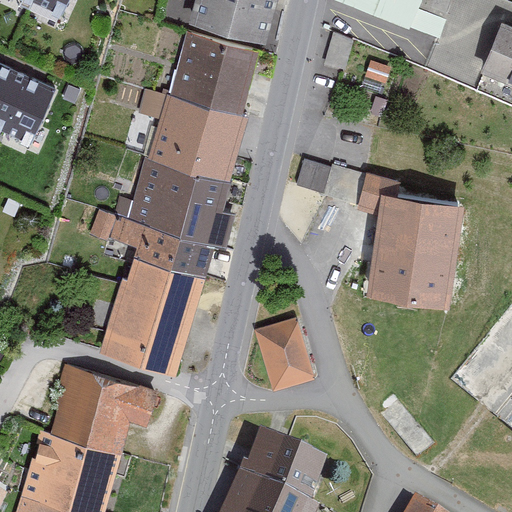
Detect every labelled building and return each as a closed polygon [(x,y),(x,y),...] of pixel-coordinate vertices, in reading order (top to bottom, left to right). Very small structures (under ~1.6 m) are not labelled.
[(279,0),(201,0),(197,17),(271,35),(279,0)] [(427,0),(363,0),(363,1),(418,24),(427,0)] [(511,25),(509,25),(489,69),(511,78),(511,25)] [(346,65),(355,35),(335,29),(326,59),(346,65)] [(262,53),(191,33),(172,97),(244,118),(262,53)] [(57,91),(0,66),(0,125),(35,140),(57,91)] [(155,161),(233,183),(251,120),(244,118),(172,97),(155,161)] [(132,221),(217,245),(228,248),(237,216),(225,213),(233,183),(155,161),(150,159),(132,221)] [(333,168),(308,162),(301,189),(326,195),(333,168)] [(404,182),(369,177),(364,210),(385,213),(374,291),(455,303),(468,207),(402,198),(404,182)] [(141,248),(138,258),(207,278),(217,245),(132,221),(120,218),(114,240),(141,248)] [(138,258),(111,355),(180,375),(207,278),(138,258)] [(302,320),(260,333),(277,390),(319,378),(302,320)] [(160,395),(72,371),(55,433),(124,453),(133,420),(152,425),(160,395)] [(107,511),(124,453),(55,433),(46,431),(28,495),(90,511),(107,511)] [(332,462),(265,431),(245,476),(313,506),(332,462)] [(313,506),(245,476),(228,511),(322,511),(323,511),(313,506)] [(90,511),(28,495),(23,511),(90,511)] [(440,511),(417,498),(409,511),(440,511)]
